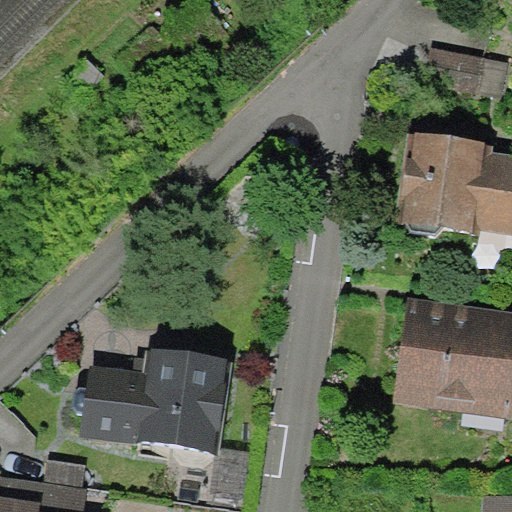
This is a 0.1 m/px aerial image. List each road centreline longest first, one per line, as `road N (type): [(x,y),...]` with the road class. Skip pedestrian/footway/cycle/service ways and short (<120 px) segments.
road 1 (residential): [(347,20),(276,511)]
road 2 (residential): [(347,20),(0,348)]
